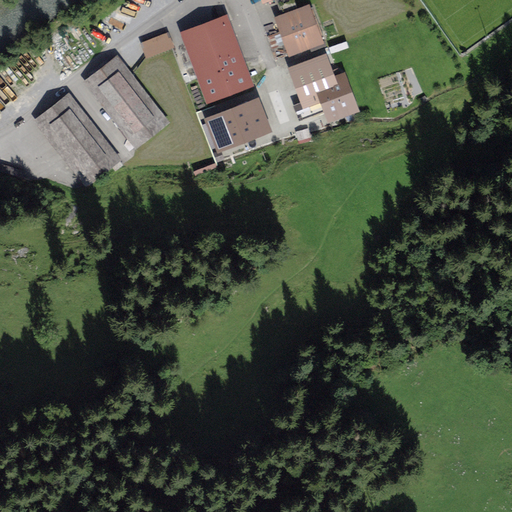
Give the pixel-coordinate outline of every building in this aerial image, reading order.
[(277,0),(281,8),(295,3),(293,0),(277,0)] [(281,8),(283,16),(291,13),(292,15),(280,19),(292,50),(322,39),(310,8),(298,13),(296,8),(295,3),(281,8)] [(224,20),(186,34),(210,97),(248,83),(224,20)] [(167,34),(143,43),(148,55),(171,46),(167,34)] [(86,82),(136,146),(166,122),(131,76),(117,58),(86,82)] [(294,71),(306,101),(310,100),(315,111),(327,107),(331,116),(353,108),(342,78),(332,82),(324,60),(294,71)] [(38,120),(88,183),(111,165),(115,170),(123,165),(69,96),(38,120)] [(265,128),(256,104),(211,121),(221,145),(265,128)]
